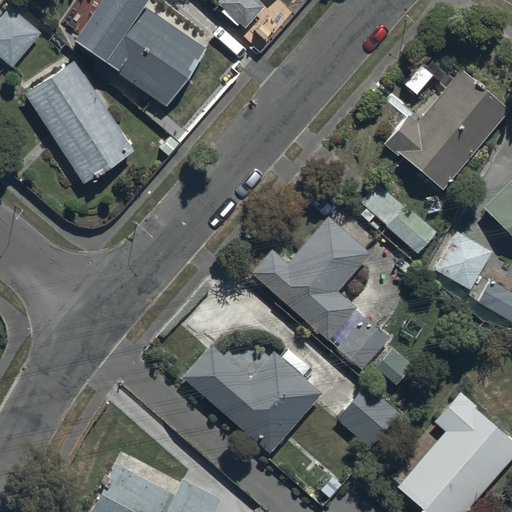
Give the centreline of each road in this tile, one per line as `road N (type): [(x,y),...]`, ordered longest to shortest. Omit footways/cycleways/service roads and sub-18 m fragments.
road 1 (residential): [(92,319),(376,0)]
road 2 (residential): [(0,483),(92,319)]
road 3 (residential): [(92,319),(0,234)]
